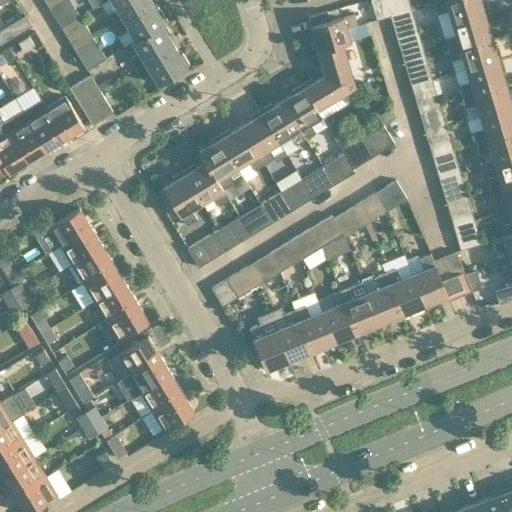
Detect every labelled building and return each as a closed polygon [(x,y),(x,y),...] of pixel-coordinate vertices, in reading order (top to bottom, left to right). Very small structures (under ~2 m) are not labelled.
[(58,0),(49,6),(61,27),(80,15),(70,0),(58,0)] [(107,13),(113,24),(152,0),(151,0),(112,0),(117,7),(107,13)] [(129,27),(136,38),(164,21),(167,19),(161,8),(158,10),(152,0),(113,24),(119,33),(129,27)] [(383,0),(370,0),(377,19),(388,15),(383,0)] [(383,0),(388,15),(390,15),(411,8),(408,0),(383,0)] [(449,9),(453,22),(488,11),(484,0),(439,0),(434,2),(437,13),(449,9)] [(390,15),(397,38),(418,32),(411,8),(390,15)] [(327,10),(308,16),(311,25),(314,36),(311,37),(314,49),(342,41),(342,42),(350,40),(350,39),(346,27),(358,24),(354,12),(330,19),(327,10)] [(445,37),(448,48),(492,35),(488,24),(492,23),(488,11),(453,22),(456,34),(445,37)] [(24,13),(0,27),(0,43),(31,24),(24,13)] [(61,27),(74,48),(93,36),(80,15),(61,27)] [(129,57),(135,67),(174,44),(168,34),(171,32),(164,21),(136,38),(132,40),(139,51),(129,57)] [(397,38),(404,61),(425,55),(418,32),(397,38)] [(29,34),(18,41),(24,50),(35,44),(29,34)] [(492,35),(448,48),(451,59),(455,72),(466,68),(502,58),(498,45),(495,46),(492,35)] [(93,36),(74,48),(87,69),(106,57),(93,36)] [(321,60),(325,73),(355,84),(342,42),(342,41),(314,49),(318,61),(321,60)] [(174,44),(135,67),(141,77),(151,71),(158,83),(190,63),(183,52),(180,54),(174,44)] [(404,61),(411,85),(432,78),(425,55),(404,61)] [(458,84),(462,95),(505,82),(502,71),(505,70),(502,58),(466,68),(470,80),(458,84)] [(69,86),(80,105),(101,92),(90,73),(70,86),(69,86)] [(312,77),(301,83),(321,115),(321,114),(317,107),(355,84),(325,73),(314,80),(312,77)] [(411,85),(418,108),(439,102),(432,78),(411,85)] [(476,103),(480,115),(511,105),(511,92),(509,93),(505,82),(462,95),(465,106),(476,103)] [(292,93),(282,99),(306,137),(316,131),(310,122),(321,115),(301,83),(290,90),(292,93)] [(113,110),(101,92),(80,105),(92,123),(113,110)] [(65,94),(46,106),(64,136),(83,125),(65,94)] [(14,97),(0,102),(0,115),(19,108),(14,97)] [(41,98),(22,109),(27,117),(46,148),(64,136),(46,106),(41,98)] [(271,102),(260,109),(279,140),(290,134),(296,143),(306,137),(282,99),(272,105),(271,102)] [(418,108),(425,131),(446,125),(439,102),(418,108)] [(472,130),(476,142),(511,130),(511,105),(480,115),(484,127),(472,130)] [(393,106),(378,114),(383,123),(396,116),(393,106)] [(22,109),(4,120),(9,129),(27,159),(46,148),(27,117),(22,109)] [(250,118),(241,124),(264,163),(274,157),(268,147),(279,140),(260,109),(249,115),(250,118)] [(383,123),(362,136),(374,155),(394,142),(383,123)] [(229,127),(218,134),(238,165),(248,159),(254,169),(264,163),(241,124),(231,130),(229,127)] [(425,131),(432,155),(453,148),(446,125),(425,131)] [(9,129),(0,134),(0,155),(5,163),(9,170),(27,159),(9,129)] [(491,150),(494,162),(511,156),(511,130),(476,142),(479,153),(491,150)] [(199,150),(204,159),(205,160),(222,188),(232,182),(226,172),(238,165),(218,134),(207,141),(209,143),(199,150)] [(341,149),(343,152),(353,167),(374,155),(362,136),(341,149)] [(432,155),(439,178),(460,172),(453,148),(432,155)] [(343,152),(322,165),(334,183),(355,171),(353,167),(343,152)] [(487,177),(490,188),(511,181),(511,156),(494,162),(498,174),(487,177)] [(193,163),(182,170),(202,201),(213,194),(219,204),(229,198),(222,188),(205,160),(204,159),(195,166),(193,163)] [(322,165),(302,177),(313,196),(334,183),(322,165)] [(202,201),(182,170),(172,176),(173,179),(163,185),(187,224),(197,218),(191,207),(202,201)] [(439,178),(446,202),(468,195),(460,172),(439,178)] [(302,177),(281,190),(292,209),(313,196),(302,177)] [(396,179),(374,192),(386,210),(407,197),(396,179)] [(504,196),(508,208),(511,207),(511,181),(490,188),(494,200),(504,196)] [(281,190),(260,202),(271,221),(292,209),(281,190)] [(374,192),(354,204),(365,223),(386,210),(374,192)] [(446,202),(453,225),(475,218),(468,195),(446,202)] [(260,202),(239,215),(250,234),(271,221),(260,202)] [(333,217),(342,232),(344,235),(365,223),(354,204),(333,217)] [(49,225),(61,244),(91,226),(79,206),(49,225)] [(500,224),(504,234),(504,235),(511,232),(511,207),(508,208),(511,220),(500,224)] [(331,213),(310,226),(321,245),(342,232),(333,217),(331,213)] [(239,215),(218,228),(230,246),(250,234),(239,215)] [(475,218),(453,225),(460,248),(482,242),(475,218)] [(61,244),(72,262),(102,244),(91,226),(61,244)] [(310,226),(289,239),(300,258),(321,245),(310,226)] [(230,246),(218,228),(187,247),(198,265),(230,246)] [(507,246),(510,258),(511,257),(511,232),(504,235),(504,234),(492,238),(496,250),(507,246)] [(289,239),(268,251),(280,270),(300,258),(289,239)] [(72,262),(83,281),(113,262),(102,244),(72,262)] [(456,249),(433,258),(441,278),(453,274),(464,270),(456,249)] [(268,251),(248,264),(259,283),(280,270),(268,251)] [(0,254),(0,264),(2,267),(11,262),(5,252),(0,254)] [(423,268),(412,272),(426,306),(438,301),(437,298),(447,294),(449,299),(450,299),(441,278),(433,258),(431,252),(419,257),(423,268)] [(511,270),(503,274),(507,286),(495,289),(499,302),(511,297),(511,257),(510,258),(511,263),(511,270)] [(83,281),(94,299),(124,281),(113,262),(83,281)] [(259,283),(248,264),(211,286),(222,305),(259,283)] [(396,266),(385,271),(402,313),(413,308),(414,311),(426,306),(412,272),(400,277),(396,266)] [(464,270),(453,274),(461,294),(472,290),(464,270)] [(378,286),(366,290),(380,325),(392,320),(391,317),(402,313),(385,271),(374,275),(378,286)] [(453,274),(441,278),(450,299),(461,294),(453,274)] [(350,285),(340,289),(357,331),(368,326),(369,329),(380,325),(366,290),(362,280),(350,285)] [(20,281),(10,286),(16,296),(26,291),(20,281)] [(94,299),(105,318),(136,299),(124,281),(94,299)] [(10,286),(0,292),(6,302),(16,296),(10,286)] [(333,304),(321,309),(335,343),(347,338),(346,335),(357,331),(340,289),(329,293),(333,304)] [(26,291),(16,296),(23,307),(32,301),(26,291)] [(16,296),(6,302),(13,313),(23,307),(16,296)] [(136,299),(105,318),(117,337),(147,318),(136,299)] [(305,303),(294,307),(311,349),(322,345),(323,348),(335,343),(321,309),(310,314),(305,303)] [(44,304),(30,313),(41,332),(50,326),(45,317),(50,314),(44,304)] [(288,323),(276,327),(290,362),(302,357),(301,353),(311,349),(294,307),(284,312),(288,323)] [(290,362),(276,327),(264,332),(260,321),(249,326),(266,368),(277,364),(278,366),(290,362)] [(50,326),(41,332),(47,342),(57,336),(50,326)] [(32,328),(21,335),(28,347),(39,340),(32,328)] [(118,353),(129,372),(160,353),(148,334),(118,353)] [(44,347),(34,353),(41,364),(50,358),(44,347)] [(67,353),(58,359),(64,370),(74,364),(67,353)] [(129,372),(117,379),(128,398),(141,390),(171,372),(160,353),(129,372)] [(56,367),(46,373),(57,390),(66,385),(56,367)] [(79,371),(69,378),(83,400),(93,394),(79,371)] [(141,390),(152,409),(182,390),(171,372),(141,390)] [(66,385),(57,390),(64,401),(73,396),(66,385)] [(182,390),(152,409),(163,428),(194,409),(182,390)] [(0,400),(0,399),(0,425),(11,418),(23,411),(12,393),(0,400)] [(95,404),(85,410),(91,420),(101,414),(95,404)] [(85,410),(76,416),(82,426),(91,420),(85,410)] [(101,414),(91,420),(98,431),(107,425),(101,414)] [(0,425),(0,450),(23,437),(11,418),(0,425)] [(91,420),(82,426),(88,436),(98,431),(91,420)] [(115,433),(106,438),(111,446),(111,447),(117,456),(126,451),(120,440),(115,433)] [(0,450),(0,468),(3,474),(34,455),(23,437),(0,450)] [(96,455),(103,465),(112,459),(105,449),(96,455)] [(3,474),(15,492),(45,474),(34,455),(3,474)] [(45,474),(15,492),(26,511),(57,493),(59,496),(71,489),(57,467),(45,474)] [(511,511),(511,487),(502,491),(510,511),(511,511)] [(510,511),(502,491),(482,499),(486,511),(510,511)] [(486,511),(482,499),(462,506),(463,511),(486,511)]
